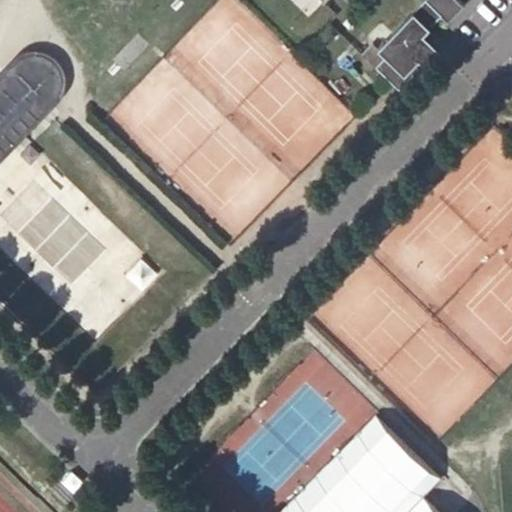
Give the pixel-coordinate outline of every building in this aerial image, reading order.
[(465,4),(461,0),(424,0),(379,45),(385,51),(374,62),(400,87),(440,47),(424,32),(442,14),(449,21),(465,4)] [(19,54),(0,73),(0,153),(46,106),(55,97),(59,92),(61,85),(62,82),(62,75),(61,70),(60,65),(58,61),(55,57),(52,55),(48,53),(40,50),(35,50),(30,50),(25,51),(19,54)] [(26,278),(61,313),(80,295),(45,259),(26,278)] [(378,410),(278,511),(403,511),(421,493),(442,472),(378,410)] [(403,511),(440,511),(421,493),(403,511)]
